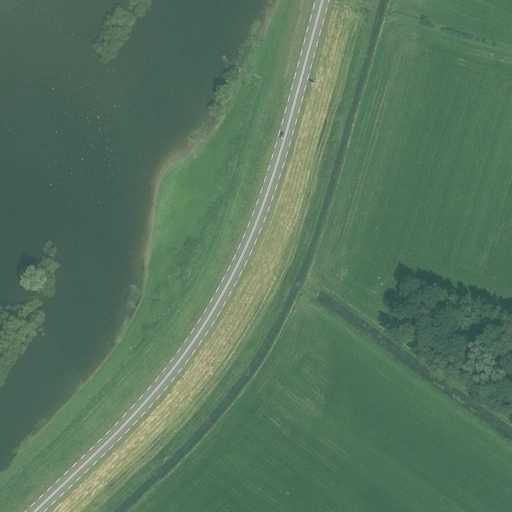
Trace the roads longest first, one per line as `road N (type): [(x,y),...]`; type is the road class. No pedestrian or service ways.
road 1 (primary): [(34,511),(139,409),(217,303),(267,193),(322,0)]
road 2 (track): [(287,0),(232,202),(198,279),(133,367),(0,504)]
